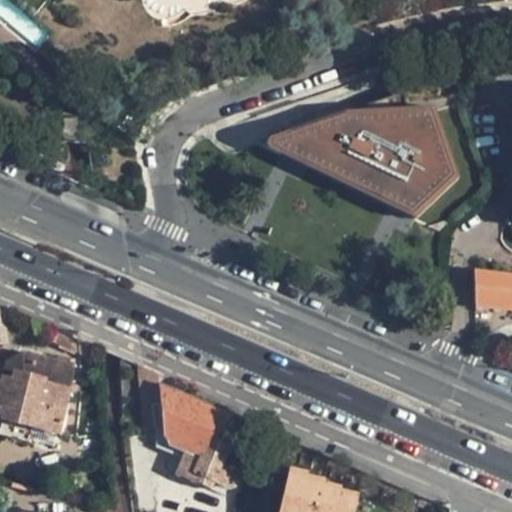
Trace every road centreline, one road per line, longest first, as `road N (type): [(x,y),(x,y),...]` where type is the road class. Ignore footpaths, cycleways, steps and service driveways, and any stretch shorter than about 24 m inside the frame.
road 1 (primary): [(0,249),(511,465)]
road 2 (residential): [(141,262),(162,226),(160,156),(192,111),(409,33),(511,21)]
road 3 (primary): [(511,419),(141,262)]
road 4 (primary): [(141,262),(0,197)]
